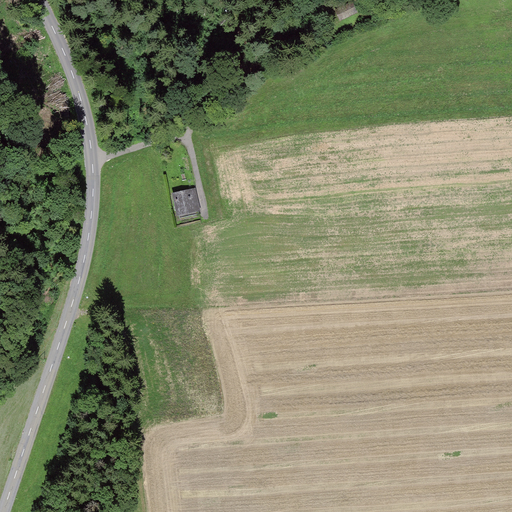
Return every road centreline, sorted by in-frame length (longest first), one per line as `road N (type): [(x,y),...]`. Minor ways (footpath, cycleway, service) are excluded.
road 1 (tertiary): [(45,0),(88,108),(94,219),(5,511)]
road 2 (track): [(186,108),(323,28)]
